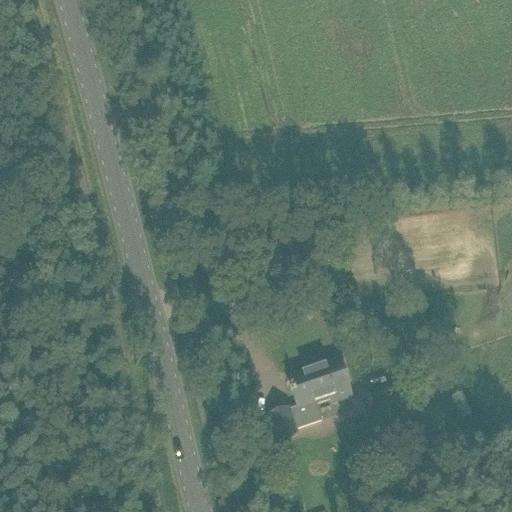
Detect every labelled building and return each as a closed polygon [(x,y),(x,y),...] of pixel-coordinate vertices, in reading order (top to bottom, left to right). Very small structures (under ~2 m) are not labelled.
[(359,239),(339,241),(343,276),(370,274),(370,278),(384,277),(384,272),(391,271),(388,240),(359,243),(359,239)] [(300,277),(297,245),(248,250),(252,282),(300,277)] [(350,399),(338,364),(286,381),(296,411),(288,414),(287,412),(293,432),(294,431),(320,422),(314,406),(328,401),(330,406),(350,399)] [(462,396),(451,400),(461,421),(471,416),(462,396)] [(483,494),(506,484),(496,461),(473,472),(483,494)]
